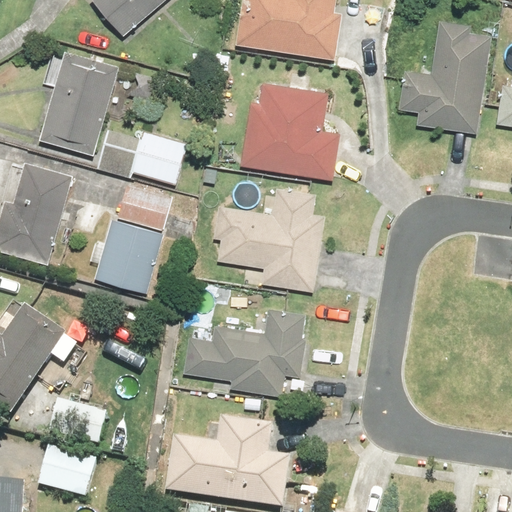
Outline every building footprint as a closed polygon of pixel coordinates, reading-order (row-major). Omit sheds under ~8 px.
[(174,0),(104,0),(134,35),(174,0)] [(246,0),(241,40),(342,54),(348,11),(338,10),(339,0),(246,0)] [(436,70),(409,67),(404,107),(422,109),(420,123),(483,131),(497,27),(442,20),(436,70)] [(122,59),(68,45),(43,136),(98,150),(122,59)] [(254,98),(246,164),(337,174),(343,126),(326,124),(330,88),(268,81),(266,100),(254,98)] [(511,81),(506,81),(502,122),(511,122),(511,81)] [(145,134),(113,125),(101,167),(134,177),(136,169),(181,183),(193,139),(147,126),(145,134)] [(77,168),(28,156),(18,196),(10,194),(0,233),(0,245),(54,259),(77,168)] [(120,213),(167,227),(177,193),(130,179),(120,213)] [(317,288),(327,216),(316,215),(319,191),(279,185),(275,210),(220,202),(216,235),(229,236),(225,261),(266,266),(264,282),(317,288)] [(120,213),(118,212),(110,240),(100,237),(94,257),(104,260),(99,277),(149,292),(167,227),(120,213)] [(236,389),(251,391),(249,408),(267,410),(269,394),(286,396),(289,373),(307,376),(315,308),(273,303),(270,328),(219,322),(217,337),(194,334),(190,370),(237,376),(236,389)] [(0,401),(13,411),(39,377),(61,393),(94,350),(34,304),(10,335),(3,330),(0,333),(0,401)] [(111,409),(60,399),(53,432),(104,443),(111,409)] [(225,414),(221,437),(177,431),(169,490),(290,507),(298,448),(277,445),(280,422),(225,414)] [(135,431),(114,426),(108,450),(129,455),(135,431)] [(103,462),(55,443),(41,480),(89,499),(103,462)] [(27,511),(29,477),(0,475),(0,511),(27,511)]
